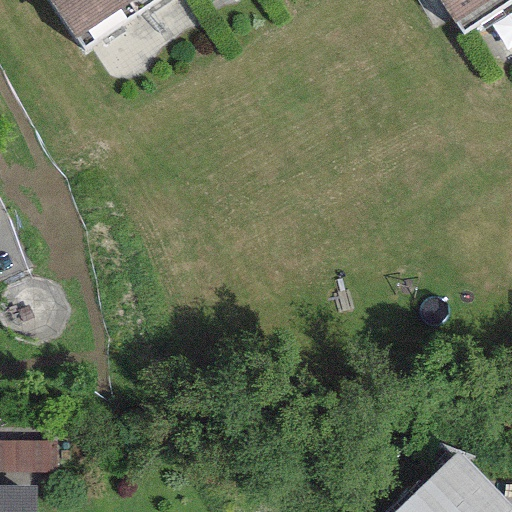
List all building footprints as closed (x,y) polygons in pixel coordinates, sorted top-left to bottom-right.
[(42,0),(73,48),(146,0),(42,0)] [(431,0),(449,28),(492,0),(431,0)] [(47,447),(0,446),(0,477),(47,478),(47,447)] [(481,511),(447,475),(407,511),(481,511)] [(0,503),(0,511),(33,511),(34,503),(0,503)]
